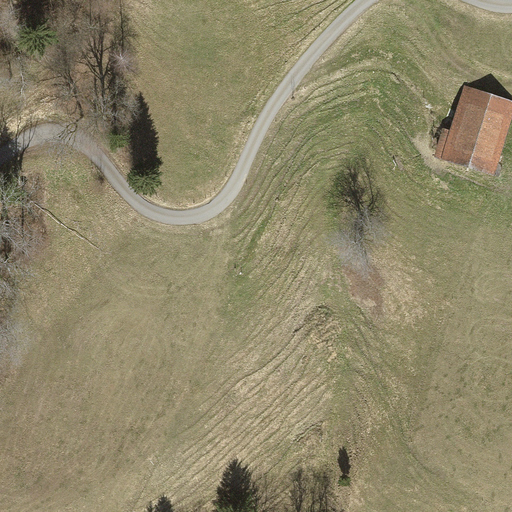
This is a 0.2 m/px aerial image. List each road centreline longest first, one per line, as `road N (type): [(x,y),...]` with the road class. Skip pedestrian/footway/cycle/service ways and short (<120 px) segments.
road 1 (unclassified): [(0,160),(40,135),(73,137),(140,205),(171,217),(200,214),(228,194),(296,73),(367,0)]
road 2 (track): [(287,85),(351,59),(389,55),(452,115)]
